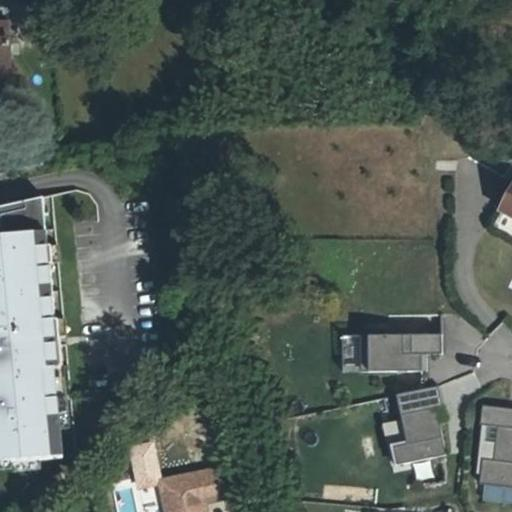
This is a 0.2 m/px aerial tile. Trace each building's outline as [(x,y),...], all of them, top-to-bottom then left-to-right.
[(0,77),(10,77),(9,22),(0,21),(0,77)] [(511,189),(492,227),(511,237),(511,189)] [(12,463),(62,458),(60,430),(61,430),(55,367),(59,367),(57,338),(61,338),(59,319),(55,319),(51,265),(55,265),(53,246),(49,247),(45,198),(0,208),(0,461),(12,460),(12,463)] [(345,372),(363,372),(363,335),(346,335),(345,372)] [(445,336),(363,335),(363,372),(424,372),(424,356),(445,356),(445,336)] [(445,408),(441,387),(399,396),(404,421),(409,445),(396,448),(400,466),(448,456),(438,409),(445,408)] [(511,409),(486,406),(484,426),(499,428),(495,461),(484,460),(481,485),(511,488),(511,409)] [(409,445),(404,421),(385,425),(394,467),(400,466),(396,448),(409,445)] [(227,467),(166,481),(173,511),(205,511),(203,502),(233,495),(227,467)] [(173,511),(166,481),(158,483),(165,511),(173,511)]
